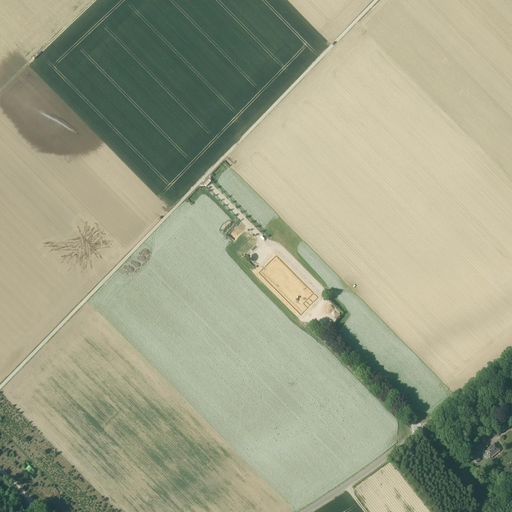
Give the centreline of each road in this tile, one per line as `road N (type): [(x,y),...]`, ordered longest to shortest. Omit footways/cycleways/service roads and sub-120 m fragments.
road 1 (track): [(383,0),(0,393)]
road 2 (secondary): [(511,355),(305,511)]
road 3 (track): [(95,0),(0,90)]
road 4 (track): [(331,342),(417,432)]
